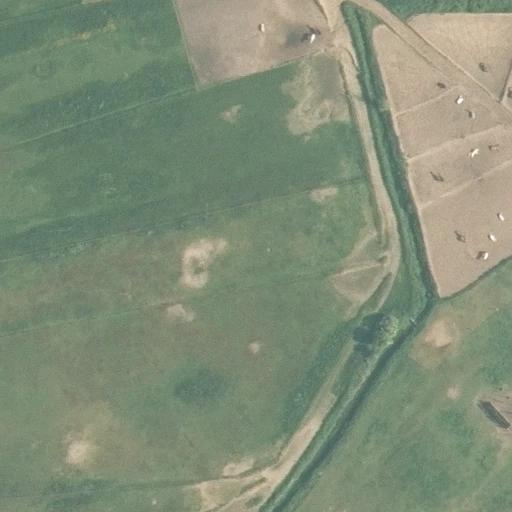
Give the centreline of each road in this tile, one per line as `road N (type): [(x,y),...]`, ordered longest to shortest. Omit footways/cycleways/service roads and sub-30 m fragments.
road 1 (track): [(335,0),(328,4),(397,258),(272,479)]
road 2 (track): [(511,126),(359,0)]
